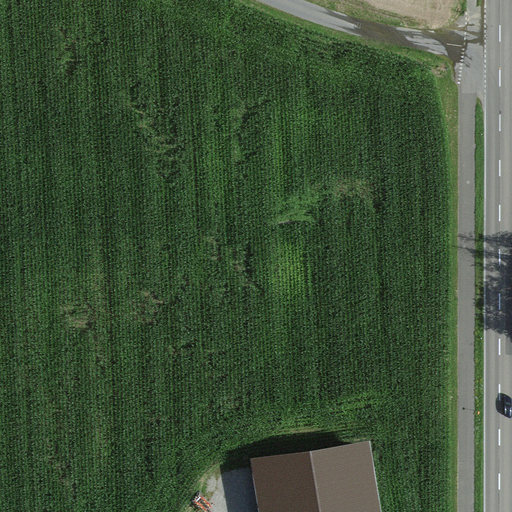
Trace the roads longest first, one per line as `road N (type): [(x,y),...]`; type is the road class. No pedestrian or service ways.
road 1 (secondary): [(500,44),(499,511)]
road 2 (unclassified): [(500,44),(438,43),(348,24),(287,0)]
